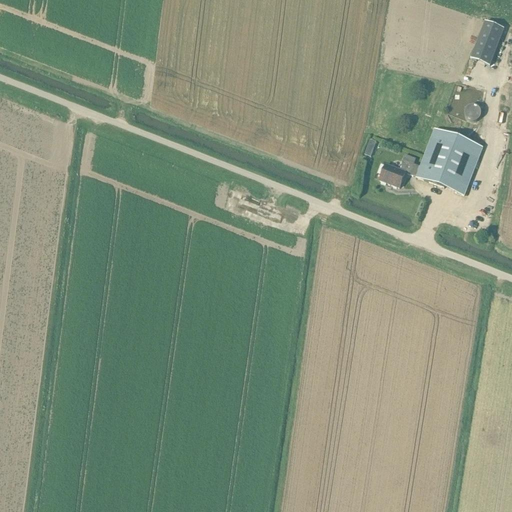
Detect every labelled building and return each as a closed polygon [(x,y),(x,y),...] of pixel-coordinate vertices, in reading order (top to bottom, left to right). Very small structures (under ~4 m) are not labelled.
[(436,0),(429,0),(410,58),(456,75),(479,15),(436,0)] [(489,68),(503,31),(484,23),(470,61),(489,68)] [(473,124),(475,124),(477,123),(479,122),(480,120),(481,118),(481,116),(481,114),(480,112),(479,111),(477,109),(476,108),(474,108),(472,108),(470,108),(468,109),(466,110),(465,112),(464,114),(464,116),(464,118),(465,120),(466,121),(467,123),(469,124),(471,124),(473,124)] [(464,198),(482,150),(435,132),(420,169),(414,166),(416,161),(405,156),(399,172),(386,167),(379,183),(399,191),(405,175),(464,198)] [(368,147),(364,156),(370,158),(376,143),(374,142),(370,141),(368,147)]
